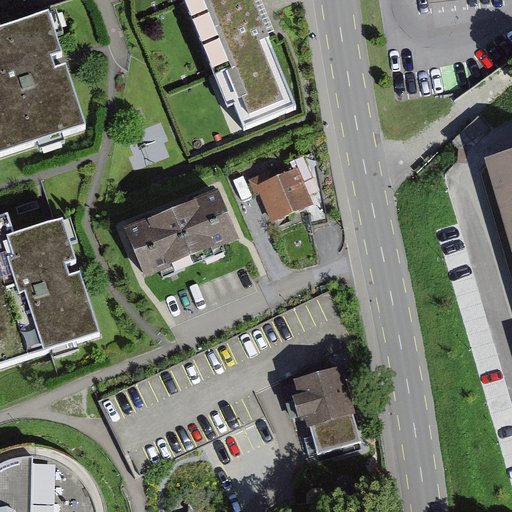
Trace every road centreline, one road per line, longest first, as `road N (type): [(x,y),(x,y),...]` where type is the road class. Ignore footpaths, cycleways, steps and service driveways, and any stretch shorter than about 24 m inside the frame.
road 1 (secondary): [(426,511),(338,0)]
road 2 (track): [(366,174),(405,156),(511,77)]
